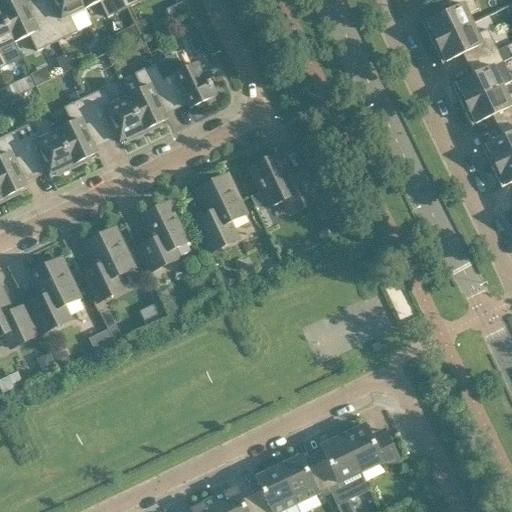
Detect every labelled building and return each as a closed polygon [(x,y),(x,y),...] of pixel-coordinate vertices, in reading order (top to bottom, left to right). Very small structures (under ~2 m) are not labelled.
[(37,52),(57,42),(39,3),(27,9),(23,0),(17,0),(15,1),(14,0),(9,0),(0,4),(0,12),(14,43),(30,36),(37,52)] [(70,16),(85,9),(80,0),(45,0),(39,3),(57,42),(78,33),(70,16)] [(108,18),(128,9),(123,0),(80,0),(85,9),(100,2),(108,18)] [(123,0),(128,9),(145,0),(123,0)] [(415,0),(405,5),(410,16),(421,11),(415,0)] [(432,44),(473,25),(468,15),(478,10),(478,9),(477,9),(473,0),(443,0),(443,1),(444,1),(449,12),(428,22),(428,21),(427,22),(424,24),(423,23),(422,23),(432,44)] [(185,1),(167,10),(173,23),(191,14),(185,1)] [(0,69),(7,66),(0,51),(0,49),(14,43),(0,12),(0,69)] [(145,19),(136,23),(142,35),(154,30),(150,21),(145,19)] [(468,52),(473,63),(498,51),(488,31),(489,31),(488,30),(477,35),(473,25),(432,44),(442,66),(444,65),(443,64),(446,62),(446,63),(447,62),(468,52)] [(116,34),(100,41),(106,53),(121,45),(116,34)] [(511,55),(507,46),(498,51),(473,63),(479,73),(458,83),(457,83),(456,84),(457,84),(453,86),(453,84),(452,85),(462,106),(502,87),(511,82),(502,61),(511,56),(511,55)] [(155,65),(174,104),(185,98),(190,109),(197,106),(199,109),(214,101),(213,98),(216,97),(214,93),(218,92),(210,76),(207,77),(205,74),(202,75),(197,65),(183,71),(175,55),(155,65)] [(57,59),(64,74),(71,70),(64,56),(57,59)] [(77,57),(68,62),(72,70),(81,65),(77,57)] [(81,65),(72,70),(76,80),(82,78),(84,72),(81,65)] [(162,109),(174,104),(155,65),(135,74),(143,91),(128,98),(145,135),(162,127),(160,124),(167,120),(162,109)] [(31,77),(35,87),(52,80),(46,68),(30,75),(31,77)] [(60,76),(73,104),(85,99),(76,80),(72,70),(60,76)] [(10,86),(15,97),(35,87),(31,77),(10,86)] [(10,86),(0,91),(0,101),(1,103),(15,97),(10,86)] [(498,114),(503,124),(511,119),(511,94),(507,97),(502,87),(462,106),(472,128),(473,127),(473,126),(476,124),(476,125),(477,124),(498,114)] [(128,143),(145,135),(128,98),(112,105),(105,89),(85,99),(103,138),(114,132),(120,143),(127,140),(128,143)] [(57,132),(75,169),(92,160),(90,157),(97,154),(92,143),(103,138),(85,99),(73,104),(64,108),(72,125),(57,132)] [(511,119),(503,124),(508,135),(487,145),(486,145),(486,146),(483,148),(482,146),(481,147),(492,168),(511,158),(511,119)] [(34,123),(14,132),(33,171),(44,166),(50,177),(57,174),(58,177),(75,169),(57,132),(42,139),(34,123)] [(22,177),(33,171),(14,132),(0,139),(0,153),(2,158),(0,159),(0,192),(5,202),(21,194),(20,191),(27,188),(22,177)] [(249,168),(269,208),(285,200),(292,215),(317,202),(303,173),(291,178),(279,154),(249,168)] [(511,158),(492,168),(502,189),(503,189),(502,187),(505,186),(506,186),(507,186),(511,182),(511,158)] [(197,220),(212,253),(237,241),(229,223),(245,215),(226,176),(196,190),(208,214),(197,220)] [(257,193),(250,196),(255,207),(262,203),(257,193)] [(141,247),(153,272),(178,260),(173,250),(189,242),(170,202),(140,217),(152,241),(141,247)] [(85,274),(99,303),(124,291),(117,277),(133,269),(114,229),(84,244),(96,268),(85,274)] [(70,321),(63,307),(79,299),(60,259),(30,274),(42,298),(30,304),(44,333),(70,321)] [(232,271),(221,276),(227,289),(238,284),(232,271)] [(0,337),(5,335),(12,349),(37,337),(23,307),(11,313),(0,289),(0,337)] [(176,298),(165,303),(171,315),(182,310),(176,298)] [(65,352),(54,357),(60,370),(71,365),(65,352)] [(39,359),(37,364),(44,377),(55,372),(47,355),(39,359)] [(385,431),(384,432),(371,438),(365,426),(343,437),(361,474),(382,463),(385,469),(399,462),(385,431)] [(319,468),(318,468),(331,495),(337,507),(352,500),(346,488),(362,480),(363,479),(361,474),(343,437),(321,447),(327,459),(327,461),(323,463),(324,465),(319,468)] [(301,457),(278,468),(296,505),(317,495),(320,500),(331,495),(316,464),(306,469),(301,457)] [(280,511),(296,505),(278,468),(256,479),(262,490),(252,495),(256,503),(255,503),(259,511),(280,511)] [(236,488),(213,499),(219,511),(259,511),(255,503),(245,508),(236,488)] [(219,511),(213,499),(191,510),(192,511),(219,511)]
